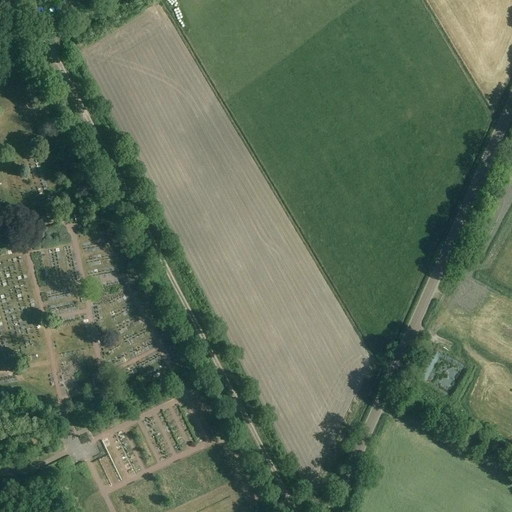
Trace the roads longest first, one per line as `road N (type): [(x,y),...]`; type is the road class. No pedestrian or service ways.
road 1 (track): [(57,63),(289,502)]
road 2 (unclassified): [(331,511),(511,102)]
